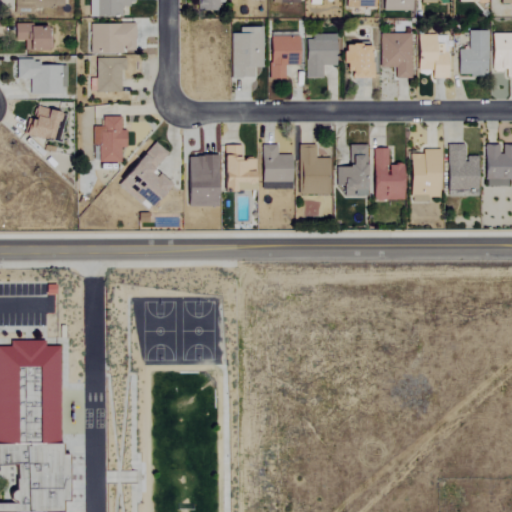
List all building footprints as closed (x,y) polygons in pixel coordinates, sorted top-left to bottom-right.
[(87,0),(88,17),(120,17),(120,6),(132,6),(131,0),(87,0)] [(221,0),(193,0),(194,12),(216,12),(216,3),(221,3),(221,0)] [(410,11),(410,0),(380,0),(381,12),(410,11)] [(132,52),(133,25),(88,24),(88,54),(121,55),(121,52),(132,52)] [(43,51),(43,26),(12,25),(12,41),(22,41),(22,51),(43,51)] [(229,34),(229,79),(251,79),(251,68),(260,69),(260,28),(237,28),(237,34),(229,34)] [(485,76),(484,31),(466,31),(466,50),(455,50),(456,76),(485,76)] [(304,79),(321,79),(321,66),(334,66),(334,35),(305,34),(304,79)] [(408,34),(378,34),(378,68),(392,68),(393,79),(409,79),(408,34)] [(511,77),(511,34),(489,34),(489,72),(503,72),(503,78),(511,77)] [(445,79),(445,42),(434,42),(434,35),(415,35),(414,71),(429,71),(429,79),(445,79)] [(268,80),(283,80),(283,66),(296,66),(297,37),(268,36),(268,80)] [(367,46),(342,45),(341,72),(348,72),(348,78),(366,79),(367,46)] [(94,92),(118,93),(118,71),(123,71),(123,59),(95,58),(94,92)] [(62,96),(62,64),(15,63),(14,79),(28,79),(27,95),(62,96)] [(30,120),(24,119),(20,135),(48,142),(55,112),(34,107),(30,120)] [(118,163),(117,148),(123,148),(123,130),(117,130),(117,117),(98,118),(98,127),(90,127),(91,146),(96,146),(97,163),(118,163)] [(148,209),(166,183),(150,171),(164,152),(149,142),(117,186),(148,209)] [(482,144),(482,187),(505,187),(505,180),(511,180),(511,152),(511,145),(500,145),(500,153),(496,153),(496,144),(482,144)] [(334,167),(333,187),(341,187),(341,197),(362,197),(364,146),(346,145),(346,168),(334,167)] [(475,156),(462,157),(462,145),(444,145),(445,191),(475,191),(475,156)] [(220,192),(251,192),(251,160),(238,159),(238,146),(221,146),(220,192)] [(259,146),(258,182),(263,182),(263,190),(288,191),(289,156),(274,155),(274,146),(259,146)] [(297,195),(325,195),(325,159),(313,159),(312,146),(296,146),(297,195)] [(400,200),(400,165),(385,165),(384,149),(369,149),(370,201),(400,200)] [(407,154),(407,203),(425,203),(425,198),(436,198),(436,150),(419,150),(419,154),(407,154)] [(214,207),(214,156),(185,156),(185,207),(214,207)] [(9,341),(9,347),(0,347),(0,511),(61,511),(61,502),(67,502),(67,454),(60,454),(60,444),(57,444),(57,346),(42,346),(42,341),(9,341)]
